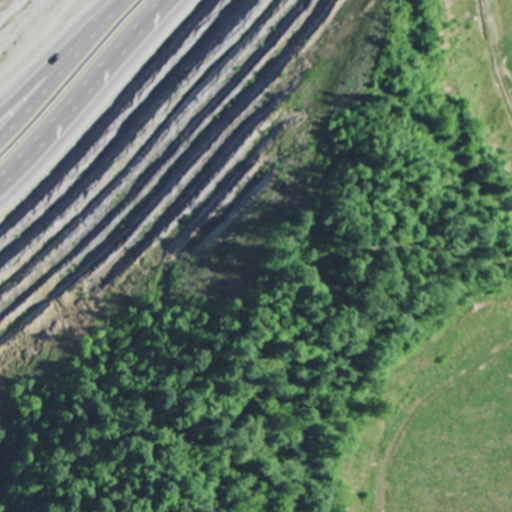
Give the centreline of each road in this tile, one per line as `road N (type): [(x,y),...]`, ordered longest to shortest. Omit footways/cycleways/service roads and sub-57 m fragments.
road 1 (motorway): [(0,205),(62,149),(195,0)]
road 2 (motorway): [(156,0),(0,164)]
road 3 (motorway): [(149,9),(0,131)]
